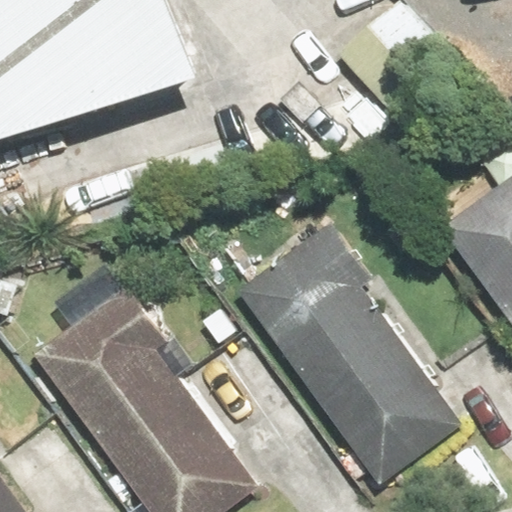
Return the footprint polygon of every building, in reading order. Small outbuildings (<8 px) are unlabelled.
[(197,0),(0,0),(0,144),(221,63),(197,0)] [(511,175),(443,220),(511,327),(511,175)] [(339,212),(233,280),(363,478),(468,409),(339,212)] [(27,275),(0,265),(0,322),(9,326),(27,275)] [(130,298),(49,354),(159,511),(214,511),(259,481),(130,298)] [(0,511),(25,511),(0,475),(0,511)]
